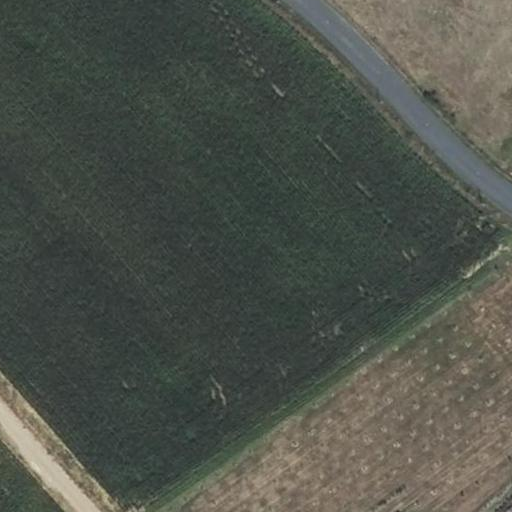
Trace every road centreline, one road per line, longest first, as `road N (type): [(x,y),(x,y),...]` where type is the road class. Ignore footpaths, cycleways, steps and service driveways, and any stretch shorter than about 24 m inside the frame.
road 1 (tertiary): [(299,0),(511,195)]
road 2 (track): [(0,384),(115,511)]
